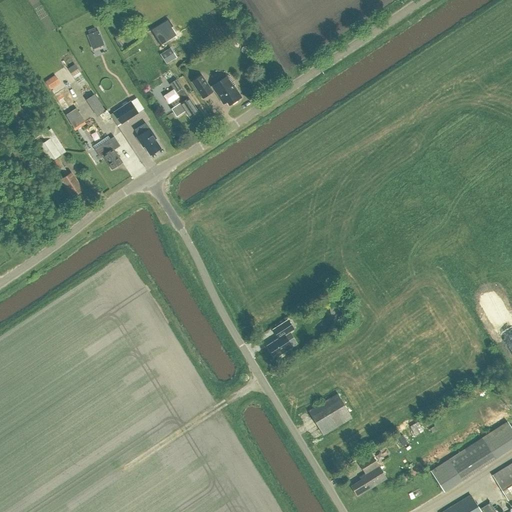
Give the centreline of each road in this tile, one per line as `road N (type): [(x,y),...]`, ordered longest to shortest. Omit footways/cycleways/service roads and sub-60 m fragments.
road 1 (unclassified): [(343,511),(148,177)]
road 2 (unclassified): [(148,177),(422,0)]
road 3 (unclassified): [(0,283),(148,177)]
